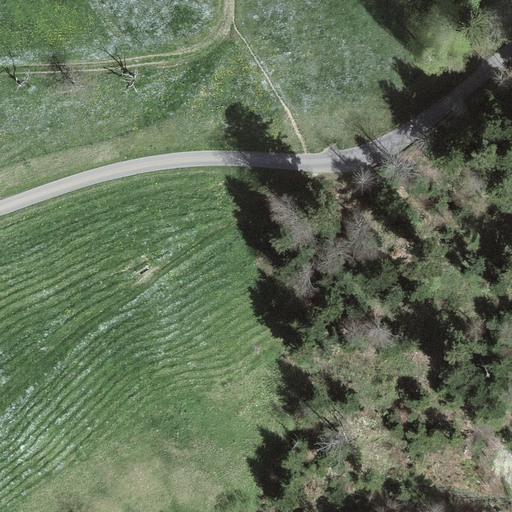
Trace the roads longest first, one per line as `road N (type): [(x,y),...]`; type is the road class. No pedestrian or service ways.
road 1 (unclassified): [(511,49),(444,107),(363,152),(330,161),(152,163),(0,207)]
road 2 (track): [(0,400),(168,264),(309,183),(330,161)]
